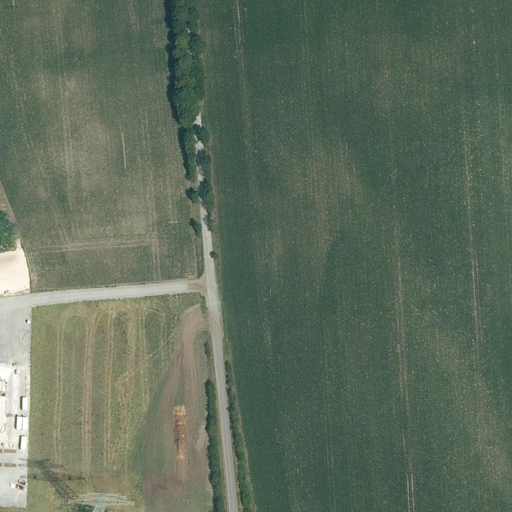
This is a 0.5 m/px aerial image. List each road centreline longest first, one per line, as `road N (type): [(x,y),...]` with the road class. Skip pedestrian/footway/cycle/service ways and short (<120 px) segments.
road 1 (unclassified): [(235,511),(208,252)]
road 2 (track): [(208,252),(187,0)]
